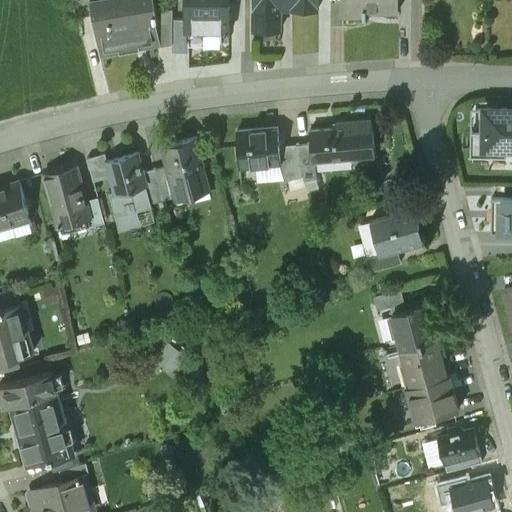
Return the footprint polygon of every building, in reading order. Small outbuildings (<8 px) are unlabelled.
[(92,0),(72,0),(77,17),(93,14),(90,3),(93,2),(92,0)] [(105,0),(93,2),(90,3),(93,14),(100,54),(102,54),(102,53),(160,42),(156,17),(157,16),(157,10),(154,0),(105,0)] [(189,41),(189,45),(222,45),(222,40),(229,40),(228,0),(186,0),(186,19),(187,41),(189,41)] [(293,8),(292,0),(253,0),(253,29),(281,29),(281,7),(293,8)] [(343,0),(330,0),(330,24),(344,25),(344,15),(343,15),(343,0)] [(343,0),(343,15),(344,15),(364,15),(364,18),(367,18),(367,9),(380,9),(380,11),(399,11),(398,0),(343,0)] [(173,7),(157,10),(157,16),(156,17),(160,42),(173,40),(173,19),(173,7)] [(173,19),(173,40),(173,50),(189,50),(189,45),(189,41),(187,41),(186,19),(173,19)] [(511,107),(484,107),(484,131),(471,131),(470,156),(506,157),(506,147),(511,147),(511,107)] [(336,128),(310,130),(311,143),(313,160),(315,160),(354,157),(352,140),(357,140),(356,121),(336,123),(336,128)] [(277,127),(237,131),(240,165),(280,162),(279,145),(277,127)] [(197,136),(162,146),(167,165),(175,196),(176,199),(177,198),(176,194),(191,190),(192,195),(209,190),(200,156),(202,156),(197,136)] [(311,143),(295,144),(304,176),(305,181),(316,178),(315,160),(313,160),(311,143)] [(295,144),(279,145),(280,162),(285,180),(304,176),(295,144)] [(138,151),(106,160),(115,190),(109,192),(116,216),(152,206),(151,202),(146,184),(147,183),(143,171),(138,151)] [(76,163),(43,172),(57,226),(89,218),(91,218),(86,200),(76,163)] [(167,165),(155,168),(163,199),(175,196),(167,165)] [(155,168),(143,171),(147,183),(146,184),(151,202),(163,199),(155,168)] [(19,184),(0,189),(0,223),(12,220),(14,224),(30,220),(19,180),(18,180),(19,184)] [(488,195),(471,194),(470,208),(487,209),(488,195)] [(98,196),(86,200),(91,218),(89,218),(91,226),(105,222),(98,196)] [(511,197),(492,197),(491,232),(511,232),(511,197)] [(414,208),(370,220),(379,254),(379,255),(398,250),(424,243),(414,208)] [(398,250),(379,255),(379,254),(367,257),(370,269),(401,261),(398,250)] [(401,288),(374,295),(378,309),(390,305),(405,301),(401,288)] [(16,289),(0,293),(0,307),(20,302),(16,289)] [(0,307),(0,358),(17,354),(34,349),(28,330),(23,331),(15,305),(21,303),(20,301),(20,302),(0,307)] [(405,301),(390,305),(392,313),(407,309),(405,301)] [(407,309),(392,313),(402,348),(437,338),(428,303),(407,309)] [(437,338),(402,348),(411,383),(407,385),(415,419),(460,407),(451,373),(447,374),(437,338)] [(17,354),(0,358),(0,370),(20,365),(17,354)] [(53,368),(0,383),(0,387),(5,404),(12,402),(58,389),(53,368)] [(58,389),(12,402),(29,460),(49,454),(50,457),(73,451),(72,449),(71,450),(60,410),(64,409),(58,389)] [(459,424),(449,427),(451,432),(439,436),(445,459),(480,450),(474,426),(461,430),(459,424)] [(73,451),(50,457),(54,468),(60,467),(81,461),(78,450),(73,451)] [(81,461),(60,467),(63,478),(86,472),(90,471),(87,459),(81,461)] [(63,478),(41,484),(40,485),(39,485),(30,487),(29,489),(30,492),(33,501),(41,506),(41,507),(42,511),(65,511),(92,505),(87,488),(90,487),(86,472),(63,478)] [(487,476),(466,481),(465,476),(449,480),(458,511),(459,511),(494,503),(487,476)]
